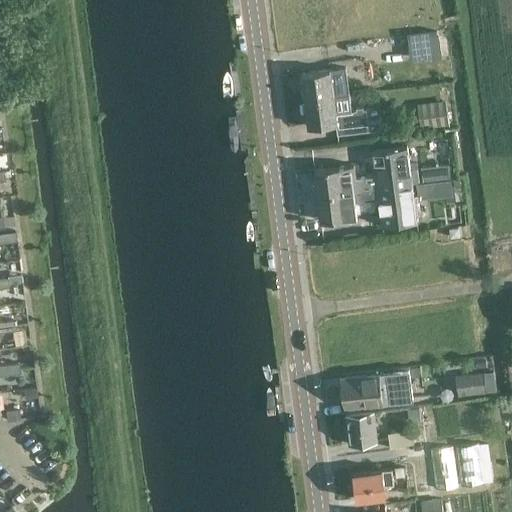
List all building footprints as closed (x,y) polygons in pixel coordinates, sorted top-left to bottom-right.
[(441,45),(439,30),(407,35),(409,49),(441,45)] [(301,72),(303,86),(301,87),(302,96),(304,96),(305,99),(333,95),(331,78),(343,77),(343,78),(357,76),(355,64),(342,66),(342,67),(329,69),(329,68),(301,72)] [(333,95),(305,99),(305,102),(303,102),(304,111),(306,111),(308,125),(336,122),(337,133),(369,128),(366,106),(335,110),(333,95)] [(417,107),(420,127),(448,123),(445,103),(417,107)] [(315,168),(318,194),(412,181),(407,144),(372,149),(375,173),(356,176),(355,163),(315,168)] [(422,167),(424,179),(432,178),(430,166),(422,167)] [(412,181),(318,194),(321,219),(346,216),(344,201),(379,198),(382,224),(417,219),(412,181)] [(419,197),(433,195),(431,182),(417,183),(419,197)] [(458,226),(449,227),(450,236),(460,235),(458,226)] [(0,276),(0,286),(10,285),(9,276),(0,276)] [(14,319),(1,320),(3,329),(15,328),(14,319)] [(410,368),(341,378),(344,406),(414,397),(410,368)] [(458,394),(486,390),(483,370),(455,374),(458,394)] [(412,423),(423,421),(420,405),(409,406),(412,423)] [(6,409),(7,418),(21,416),(20,407),(6,409)] [(373,412),(345,416),(349,443),(376,440),(373,412)] [(414,442),(425,441),(422,426),(388,432),(390,447),(414,443),(414,442)] [(487,440),(479,441),(456,444),(461,484),(484,482),(492,480),(487,440)] [(459,484),(456,465),(453,445),(430,447),(435,487),(459,484)] [(393,482),(393,476),(406,474),(408,490),(411,490),(431,487),(427,452),(404,455),(405,465),(391,466),(352,471),(356,497),(385,493),(384,483),(393,482)] [(441,511),(440,497),(420,500),(421,511),(441,511)] [(17,511),(18,511),(12,503),(0,511),(17,511)]
